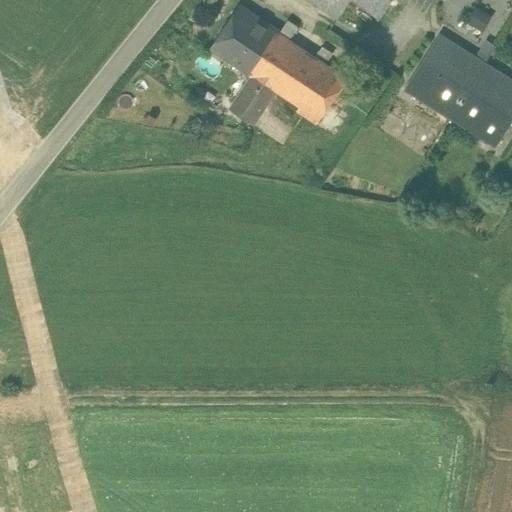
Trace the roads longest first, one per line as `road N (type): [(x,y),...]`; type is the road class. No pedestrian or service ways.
road 1 (track): [(0,398),(484,396),(470,511)]
road 2 (tertiary): [(0,210),(168,0)]
